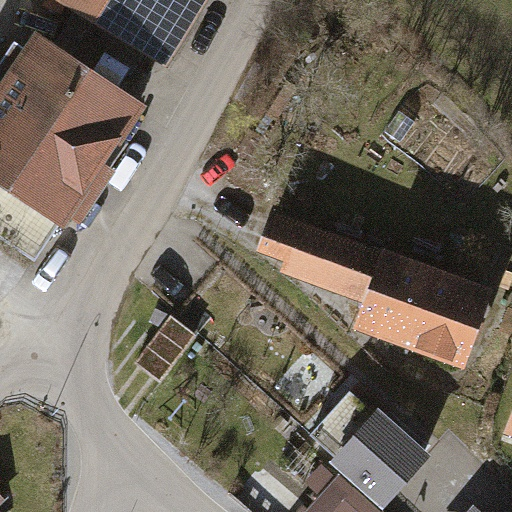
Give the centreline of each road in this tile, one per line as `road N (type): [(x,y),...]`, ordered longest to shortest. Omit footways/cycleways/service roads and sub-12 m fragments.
road 1 (unclassified): [(257,0),(159,177),(44,334)]
road 2 (residential): [(44,334),(127,455)]
